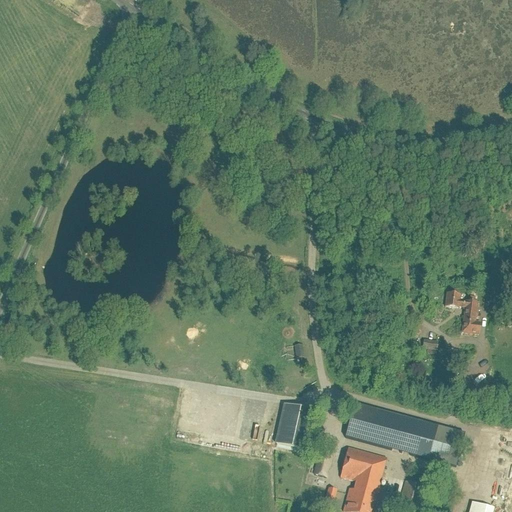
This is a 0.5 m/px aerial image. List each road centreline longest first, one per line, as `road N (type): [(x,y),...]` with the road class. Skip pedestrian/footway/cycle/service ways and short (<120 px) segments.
road 1 (unclassified): [(133,8),(320,122),(436,144),(511,135)]
road 2 (unclassified): [(0,313),(133,8)]
